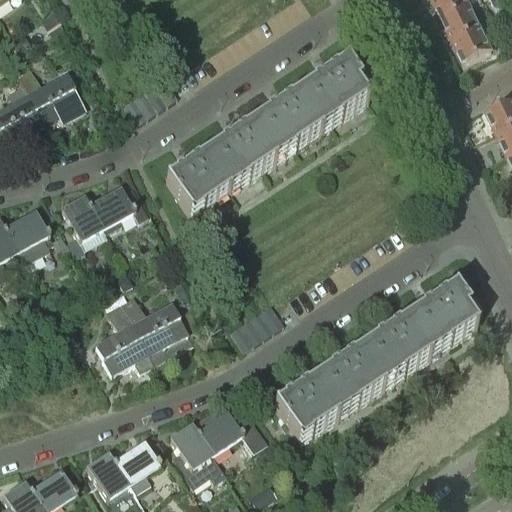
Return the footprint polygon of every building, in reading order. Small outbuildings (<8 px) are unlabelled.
[(442,28),(470,15),(462,0),(446,0),(432,7),(442,28)] [(505,8),(501,0),(490,5),(494,13),(505,8)] [(442,28),(453,50),(480,37),(470,15),(442,28)] [(480,37),(453,50),(463,72),(491,59),(480,37)] [(368,110),(367,110),(356,92),(360,90),(346,68),(344,69),(345,69),(335,76),(334,75),(326,80),(327,80),(320,85),(319,84),(312,89),(313,90),(304,96),(330,134),(366,110),(366,111),(368,110)] [(15,80),(28,103),(44,132),(82,111),(66,82),(41,96),(28,73),(15,80)] [(167,111),(177,105),(163,84),(154,91),(167,111)] [(157,118),(167,111),(154,91),(144,97),(157,118)] [(267,121),(259,127),(283,164),(330,134),(304,96),(289,106),(288,105),(280,110),(281,111),(274,116),(273,114),(266,119),(267,121)] [(144,97),(134,104),(147,124),(157,118),(144,97)] [(0,145),(5,154),(44,132),(28,103),(0,118),(0,145)] [(136,132),(147,124),(134,104),(122,112),(136,132)] [(511,105),(485,119),(496,142),(511,133),(511,105)] [(221,151),(212,157),(237,195),(283,164),(259,127),(243,137),(242,135),(234,141),(235,141),(228,146),(227,145),(220,150),(221,151)] [(507,164),(511,161),(511,133),(496,142),(507,164)] [(237,195),(212,157),(197,167),(196,166),(188,171),(189,172),(182,176),(181,176),(174,180),(175,182),(167,187),(167,186),(165,187),(189,223),(190,222),(192,225),(237,195)] [(132,196),(122,201),(120,197),(90,214),(91,216),(102,237),(132,220),(138,231),(148,225),(132,196)] [(78,250),(102,237),(91,216),(90,214),(84,204),(60,218),(75,243),(65,249),(74,265),(80,261),(77,255),(81,253),(78,250)] [(35,220),(5,237),(17,260),(22,270),(48,256),(47,254),(52,251),(48,243),(49,242),(47,239),(46,239),(35,220)] [(0,290),(9,286),(0,269),(17,260),(5,237),(0,228),(0,290)] [(124,295),(133,291),(128,281),(119,286),(124,295)] [(183,295),(178,287),(171,291),(175,299),(183,295)] [(421,316),(413,321),(438,359),(474,336),(475,337),(476,336),(465,318),(469,315),(454,293),(453,294),(453,295),(443,301),(442,300),(435,305),(435,306),(428,311),(428,310),(420,314),(421,316)] [(180,307),(187,304),(183,296),(176,300),(180,307)] [(133,333),(153,370),(192,349),(172,312),(144,327),(131,304),(120,309),(133,333)] [(105,318),(118,341),(94,354),(110,383),(133,370),(138,378),(153,370),(133,333),(120,309),(105,318)] [(273,338),(283,331),(270,311),(260,318),(273,338)] [(250,324),(263,345),(273,338),(260,318),(250,324)] [(438,359),(413,321),(397,332),(396,330),(389,335),(389,336),(382,341),(381,340),(374,345),(375,346),(367,352),(392,390),(438,359)] [(263,345),(250,324),(240,331),(253,351),(263,345)] [(229,338),(242,358),(253,351),(240,331),(229,338)] [(81,366),(88,361),(80,349),(73,354),(81,366)] [(329,377),(321,382),(346,420),(392,390),(367,352),(351,362),(350,361),(343,366),(336,371),(336,370),(328,375),(329,377)] [(300,450),(346,420),(321,382),(305,393),(304,391),(297,396),(297,397),(290,402),(289,400),(282,405),(283,407),(276,412),(275,411),(273,412),(297,449),(299,448),(300,450)] [(221,414),(193,433),(198,441),(211,463),(240,444),(252,462),(265,453),(253,435),(242,443),(240,440),(239,440),(227,422),(226,423),(221,414)] [(216,470),(211,463),(198,441),(193,433),(192,432),(169,447),(186,472),(176,479),(184,492),(195,484),(190,477),(201,469),(206,476),(216,470)] [(115,470),(129,492),(135,501),(150,491),(144,482),(159,472),(157,469),(156,470),(144,451),(115,470)] [(129,492),(115,470),(109,460),(85,476),(106,507),(129,492)] [(31,499),(39,511),(58,511),(76,501),(73,498),(73,499),(61,480),(31,499)] [(7,511),(39,511),(31,499),(31,500),(25,490),(2,504),(7,511)] [(266,492),(246,504),(251,511),(258,511),(273,503),(266,492)]
